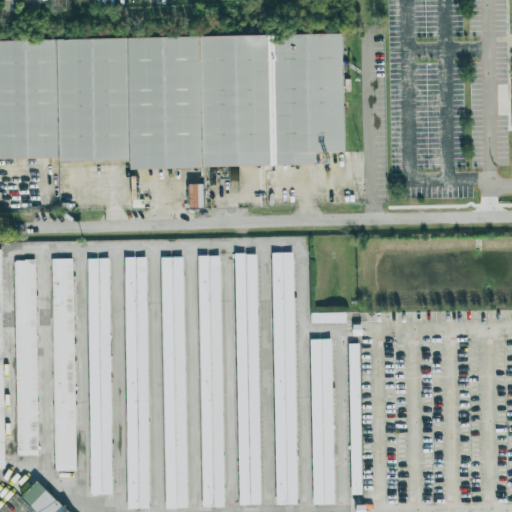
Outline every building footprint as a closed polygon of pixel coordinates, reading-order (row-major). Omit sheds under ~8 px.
[(65,0),(24,0),(25,12),(39,11),(39,6),(49,6),(49,12),(66,11),(65,0)] [(0,38),(343,34),(344,151),(317,151),(317,162),(0,161),(0,38)] [(82,163),(70,164),(70,173),(61,174),(61,187),(83,186),(82,163)] [(293,253),(272,253),(276,505),(297,504),(293,253)] [(257,254),(235,255),(239,505),(260,505),(257,254)] [(224,507),(220,256),(198,256),(202,508),(224,507)] [(149,509),(146,257),(125,258),(128,509),(149,509)] [(187,508),(183,257),(161,257),(165,509),(187,508)] [(73,259),(51,259),(54,471),(76,471),(73,259)] [(109,259),(88,259),(90,495),(112,495),(109,259)] [(38,455),(35,260),(14,260),(17,456),(38,455)] [(311,313),(311,323),(346,322),(346,312),(311,313)] [(310,339),(313,505),(334,504),(331,339),(310,339)] [(359,344),(348,344),(351,495),(361,495),(359,344)] [(44,493),(53,502),(62,511),(29,511),(28,511),(44,493)]
